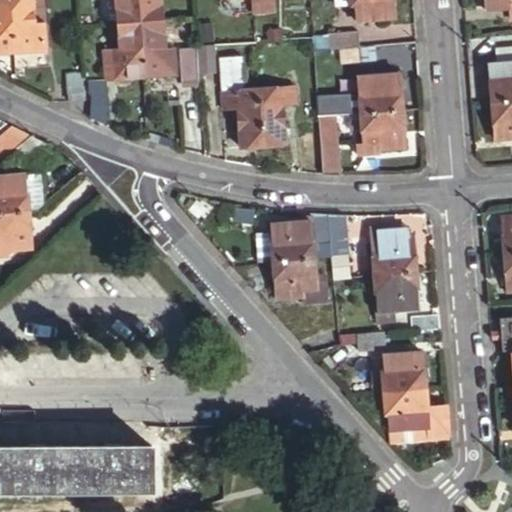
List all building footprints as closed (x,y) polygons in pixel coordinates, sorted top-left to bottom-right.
[(0,0),(0,52),(14,52),(12,0),(11,0),(0,0)] [(13,0),(12,0),(14,52),(46,50),(44,25),(35,25),(33,0),(13,0)] [(118,0),(121,22),(142,21),(140,0),(118,0)] [(140,0),(142,21),(163,20),(161,0),(140,0)] [(392,0),(351,0),(352,8),(355,8),(356,22),(394,19),(392,0)] [(511,0),(482,0),(484,12),(510,11),(511,23),(511,22),(511,0)] [(142,21),(147,76),(177,73),(176,55),(176,48),(166,49),(163,20),(142,21)] [(108,80),(147,76),(142,21),(121,22),(124,52),(105,54),(108,80)] [(314,53),(358,49),(356,33),(312,36),(313,41),(314,53)] [(511,65),(511,47),(491,50),(493,67),(511,65)] [(189,84),(201,83),(199,54),(187,55),(189,84)] [(187,55),(176,55),(177,73),(178,84),(189,84),(187,55)] [(239,149),(263,147),(258,90),(245,91),(243,60),(223,60),(228,118),(236,118),(239,149)] [(492,104),(511,102),(511,65),(493,67),(489,67),(492,104)] [(361,115),(402,113),(399,76),(374,78),(373,69),(346,71),(346,87),(359,86),(361,115)] [(82,74),(67,75),(69,100),(84,99),(82,74)] [(89,118),(106,124),(105,80),(88,81),(89,118)] [(258,90),(263,147),(286,145),(284,114),(291,113),(290,88),(258,90)] [(511,102),(492,104),(495,141),(511,140),(511,102)] [(405,148),(402,113),(361,115),(363,144),(357,145),(358,158),(380,156),(380,150),(405,148)] [(319,118),(322,149),(340,148),(337,117),(319,118)] [(33,135),(15,127),(0,140),(0,150),(8,155),(11,153),(33,135)] [(31,163),(52,146),(45,141),(39,138),(33,135),(11,153),(19,164),(31,163)] [(32,209),(46,199),(44,172),(29,173),(32,209)] [(0,211),(32,209),(29,173),(1,174),(1,182),(0,181),(0,211)] [(32,209),(0,211),(0,241),(5,241),(6,249),(34,247),(32,209)] [(329,226),(328,214),(312,212),(313,223),(273,227),(274,234),(274,258),(275,263),(299,260),(315,259),(332,259),(329,226)] [(511,216),(503,217),(505,253),(511,252),(511,216)] [(332,259),(332,268),(344,267),(343,256),(349,256),(347,224),(329,226),(332,259)] [(370,231),(371,248),(388,248),(387,241),(386,241),(385,230),(370,231)] [(274,258),(274,234),(260,236),(261,259),(274,258)] [(373,277),(415,274),(412,238),(387,241),(388,248),(371,248),(373,277)] [(275,263),(278,299),(304,297),(304,288),(318,288),(315,259),(299,260),(275,263)] [(332,268),(333,279),(345,279),(344,267),(332,268)] [(418,310),(415,274),(373,277),(377,323),(394,322),(393,311),(418,310)] [(417,329),(441,327),(439,312),(417,314),(417,329)] [(511,357),(511,321),(500,323),(503,355),(511,355),(511,357)] [(381,333),(354,335),(355,350),(382,347),(381,333)] [(380,373),(382,395),(383,395),(426,393),(422,352),(366,356),(367,373),(380,373)] [(383,395),(382,395),(384,417),(388,417),(389,431),(427,430),(427,409),(426,393),(383,395)] [(427,409),(427,430),(429,436),(444,435),(443,409),(427,409)] [(427,430),(389,431),(391,438),(429,436),(427,430)] [(0,491),(152,490),(152,445),(119,445),(119,443),(105,443),(105,445),(42,446),(43,444),(28,444),(28,447),(0,446),(0,491)]
